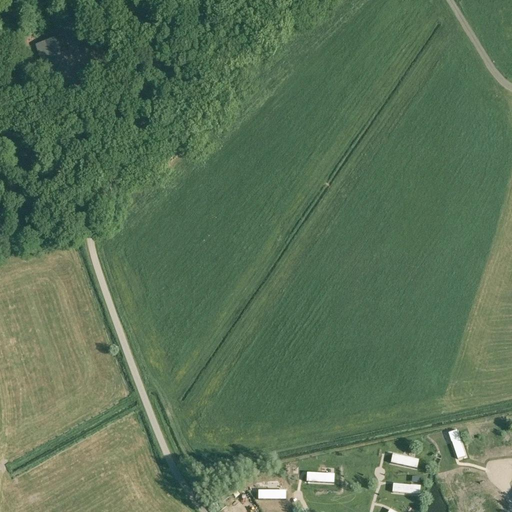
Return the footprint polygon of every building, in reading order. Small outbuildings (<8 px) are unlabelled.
[(86,78),(72,35),(55,40),(36,46),(50,89),(61,85),(62,88),(75,84),(74,81),(86,78)] [(464,457),(456,432),(449,434),(457,459),(464,457)] [(504,434),(493,434),(494,445),(504,444),(504,434)] [(392,456),(390,464),(416,469),(417,462),(392,456)] [(381,475),(390,473),(389,466),(379,468),(381,475)] [(359,471),(361,480),(368,479),(366,470),(359,471)] [(307,474),(306,483),(333,484),(333,476),(307,474)] [(219,497),(223,502),(238,490),(234,485),(219,497)] [(393,485),(392,493),(419,496),(419,488),(393,485)]
